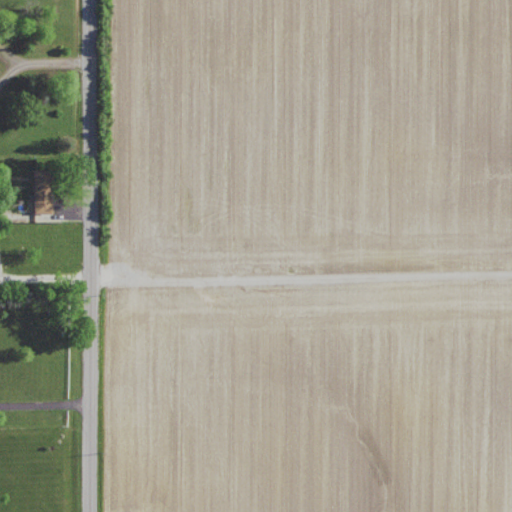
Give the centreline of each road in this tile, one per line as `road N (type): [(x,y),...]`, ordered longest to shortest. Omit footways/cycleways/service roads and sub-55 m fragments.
road 1 (residential): [(91,511),(90,0)]
road 2 (residential): [(92,276),(511,297)]
